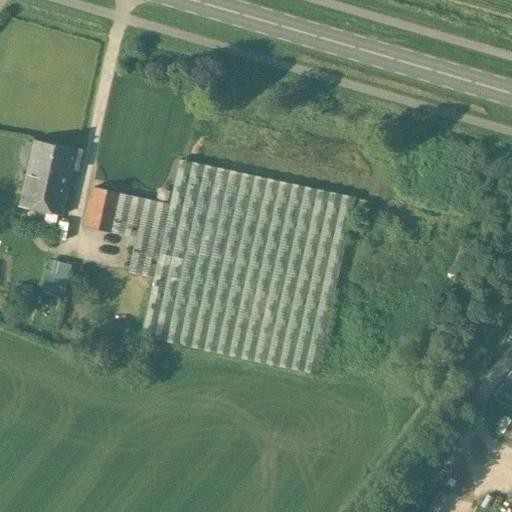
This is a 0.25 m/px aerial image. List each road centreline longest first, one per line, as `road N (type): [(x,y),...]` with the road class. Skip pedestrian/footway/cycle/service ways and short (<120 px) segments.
road 1 (primary): [(511,97),(181,0)]
road 2 (track): [(346,511),(511,288)]
